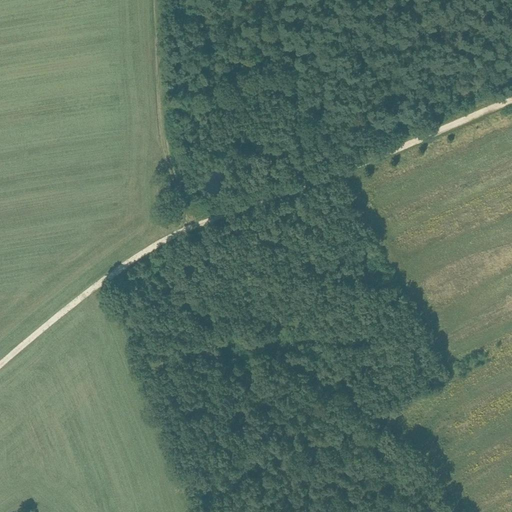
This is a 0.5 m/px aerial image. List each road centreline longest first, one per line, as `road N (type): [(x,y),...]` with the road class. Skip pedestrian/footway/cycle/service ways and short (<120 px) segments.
road 1 (track): [(176,234),(414,140)]
road 2 (track): [(0,365),(101,282),(176,234)]
